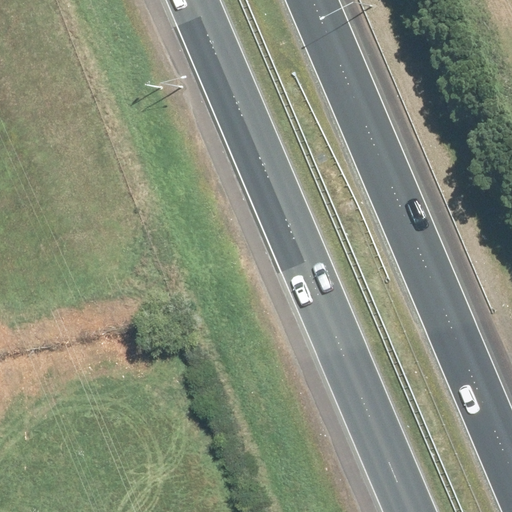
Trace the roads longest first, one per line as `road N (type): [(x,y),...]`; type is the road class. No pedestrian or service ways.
road 1 (motorway): [(406,511),(191,0)]
road 2 (motorway): [(312,0),(511,467)]
